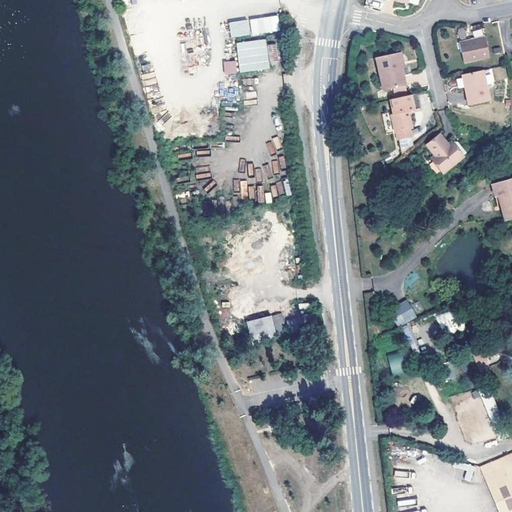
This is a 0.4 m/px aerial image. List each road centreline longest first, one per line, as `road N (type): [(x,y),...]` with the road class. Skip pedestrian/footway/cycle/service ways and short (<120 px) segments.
road 1 (secondary): [(363,511),(323,113),(331,12)]
road 2 (residential): [(198,0),(257,257)]
